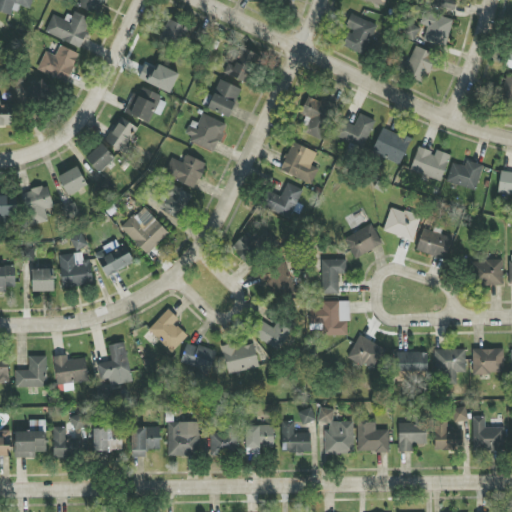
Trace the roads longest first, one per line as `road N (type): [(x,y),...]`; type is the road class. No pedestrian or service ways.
road 1 (residential): [(0,491),(511,482)]
road 2 (residential): [(0,327),(108,315),(188,267),(227,208),(302,49)]
road 3 (residential): [(196,0),(452,122),(511,142)]
road 4 (residential): [(145,0),(70,133),(0,160)]
road 5 (residential): [(454,319),(448,287),(398,270),(378,279),(384,318),(454,319)]
road 6 (residential): [(452,122),(493,0)]
